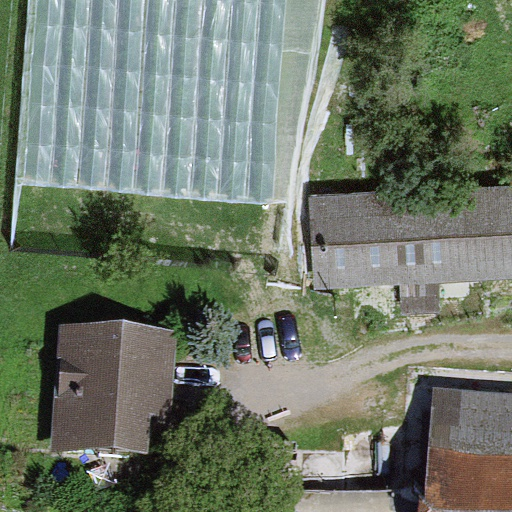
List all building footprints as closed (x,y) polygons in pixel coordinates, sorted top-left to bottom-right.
[(193,0),(193,23),(235,24),(235,0),(193,0)] [(307,57),(310,106),(375,103),(372,54),(307,57)] [(511,178),(305,190),(310,285),(511,273),(511,178)] [(170,362),(60,348),(46,457),(156,472),(170,362)] [(426,511),(511,511),(511,395),(435,390),(426,511)]
